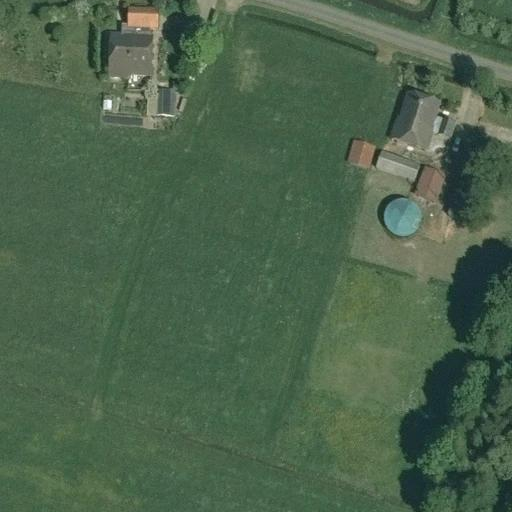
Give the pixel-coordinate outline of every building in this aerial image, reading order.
[(151,33),(158,33),(159,13),(129,12),(128,29),(128,32),(151,33)] [(151,40),(151,33),(128,32),(128,29),(123,29),(122,39),(112,38),(110,81),(127,82),(127,78),(151,79),(153,40),(151,40)] [(156,119),(174,120),(174,105),(179,106),(179,97),(173,97),(174,93),(157,92),(156,119)] [(439,138),(439,139),(451,142),(455,127),(435,121),(439,107),(408,98),(401,122),(398,122),(392,143),(427,154),(432,136),(439,138)] [(368,171),(374,149),(352,143),(346,165),(368,171)] [(511,152),(481,143),(475,161),(511,172),(511,152)] [(375,171),(413,184),(419,167),(381,153),(375,171)] [(455,164),(444,209),(460,213),(471,168),(455,164)] [(419,222),(401,194),(375,212),(393,239),(419,222)]
